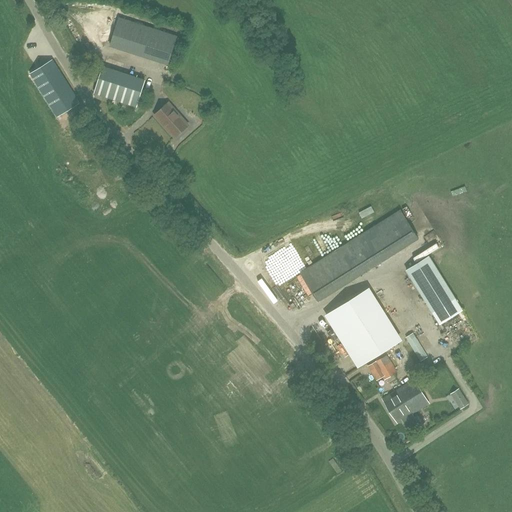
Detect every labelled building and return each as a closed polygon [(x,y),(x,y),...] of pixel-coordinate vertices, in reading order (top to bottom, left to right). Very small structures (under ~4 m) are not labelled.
[(119,19),(110,45),(170,64),(178,37),(119,19)] [(80,103),(52,60),(30,74),(57,117),(80,103)] [(145,80),(103,67),(95,94),(136,107),(145,80)] [(188,126),(169,103),(155,115),(175,138),(188,126)] [(299,272),(314,300),(356,276),(352,269),(358,265),(367,259),(374,272),(421,246),(404,214),(299,272)] [(406,271),(440,325),(463,310),(429,257),(406,271)] [(220,263),(214,268),(223,278),(229,273),(220,263)] [(365,290),(326,315),(359,367),(398,342),(365,290)] [(428,357),(410,329),(407,331),(403,334),(408,342),(420,362),(428,357)] [(385,376),(382,377),(385,381),(397,373),(387,355),(377,362),(385,376)] [(397,423),(428,403),(414,381),(383,401),(397,423)] [(314,408),(329,428),(343,417),(328,398),(314,408)]
